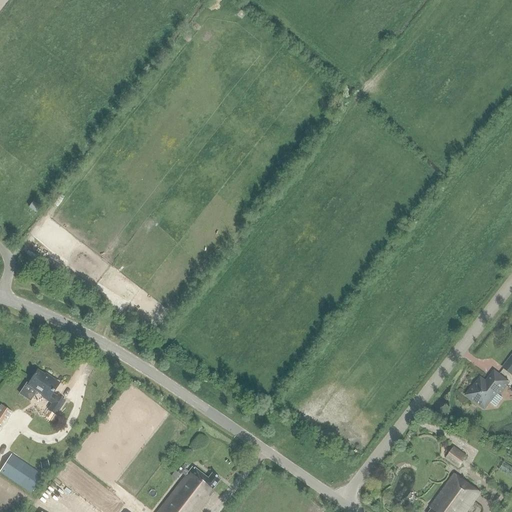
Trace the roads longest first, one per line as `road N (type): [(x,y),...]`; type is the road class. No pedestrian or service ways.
road 1 (unclassified): [(343,503),(109,347),(0,297)]
road 2 (unclassified): [(343,503),(511,282)]
